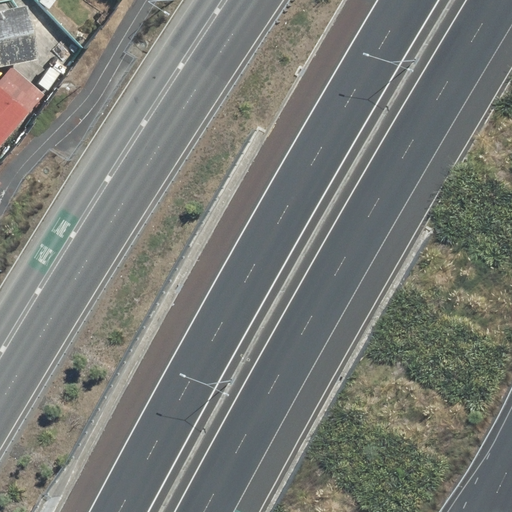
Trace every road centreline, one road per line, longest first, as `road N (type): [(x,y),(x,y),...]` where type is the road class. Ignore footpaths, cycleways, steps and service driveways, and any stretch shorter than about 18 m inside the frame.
road 1 (motorway): [(111,511),(399,0)]
road 2 (motorway): [(498,0),(214,511)]
road 3 (motorway): [(0,408),(251,0)]
